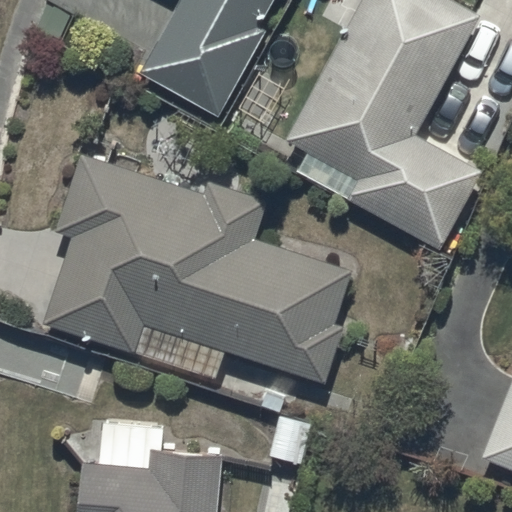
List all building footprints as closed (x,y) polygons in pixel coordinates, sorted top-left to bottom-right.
[(262,10),(267,0),(175,0),(143,64),(222,104),(269,14),(262,10)] [(359,163),(348,188),(442,237),(483,159),(416,124),(479,3),(472,0),(336,0),(331,11),(344,17),(287,126),(359,163)] [(351,258),(256,227),(264,188),(205,169),(202,180),(81,142),(55,222),(70,227),(43,313),(219,369),(228,339),(324,370),(343,313),(334,310),(351,258)] [(511,377),(484,450),(511,460),(511,377)] [(214,511),(220,443),(162,438),(164,415),(103,410),(99,454),(83,452),(77,511),(214,511)]
